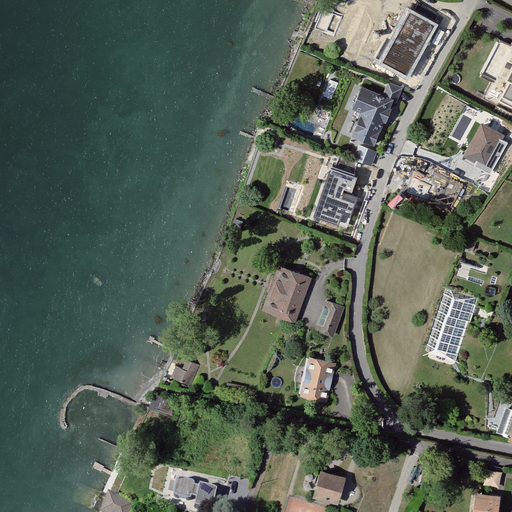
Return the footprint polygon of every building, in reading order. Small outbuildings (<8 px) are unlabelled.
[(342,16),(323,8),(318,20),(317,19),(313,27),(333,36),(342,16)] [(434,26),(410,13),(383,64),(407,77),(434,26)] [(499,41),(481,76),(491,81),(482,98),(497,106),(493,113),(511,122),(511,43),(511,46),(499,41)] [(354,136),(376,145),(393,101),(397,103),(401,93),(404,87),(389,81),(387,85),(384,93),(363,85),(354,108),(363,112),(354,136)] [(506,136),(482,123),(464,157),(487,170),(506,136)] [(377,151),(360,145),(351,167),(360,170),(369,174),(373,162),(377,151)] [(339,206),(352,172),(334,165),(321,199),(339,206)] [(456,255),(426,351),(457,361),(475,303),(498,310),(510,272),(456,255)] [(295,323),(312,278),(279,265),(262,310),(295,323)] [(345,306),(327,300),(316,331),(334,337),(345,306)] [(328,402),(337,364),(311,358),(302,396),(328,402)] [(200,365),(187,360),(183,369),(177,366),(172,377),(192,386),(200,365)] [(166,398),(155,394),(149,410),(161,414),(166,398)] [(347,475),(322,468),(314,494),(338,502),(347,475)] [(198,495),(199,488),(194,487),(194,484),(191,481),(181,479),(177,481),(174,492),(177,496),(187,498),(192,496),(192,494),(198,495)] [(198,495),(195,508),(212,511),(217,490),(200,485),(199,488),(198,495)] [(130,511),(134,503),(107,492),(99,511),(130,511)] [(498,511),(500,495),(476,492),(473,511),(498,511)]
